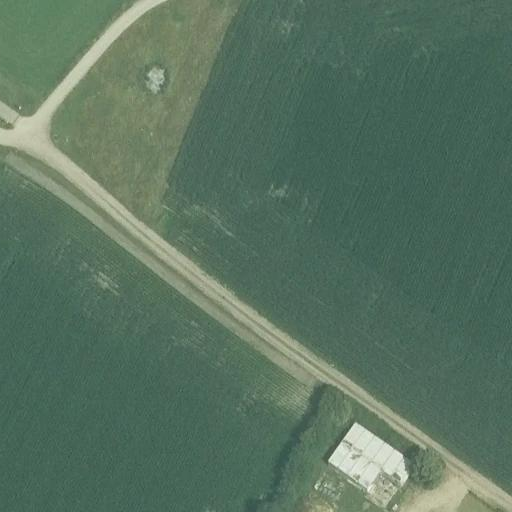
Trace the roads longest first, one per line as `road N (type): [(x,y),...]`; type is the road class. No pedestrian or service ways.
road 1 (track): [(511,509),(198,279),(27,131)]
road 2 (track): [(27,131),(150,0)]
